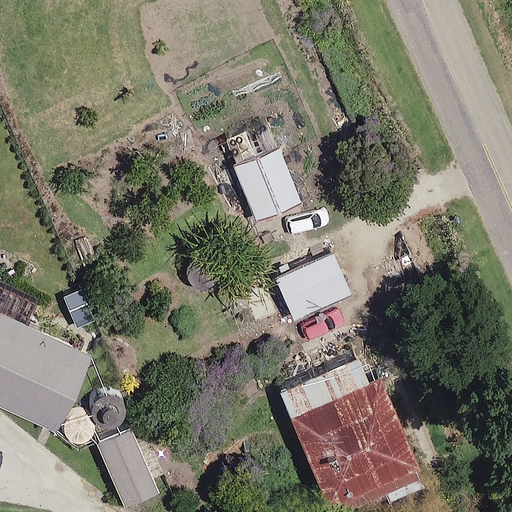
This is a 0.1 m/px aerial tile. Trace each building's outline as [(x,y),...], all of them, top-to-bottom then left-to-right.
[(267,108),(226,124),(236,149),(228,153),(250,208),(299,189),(267,108)] [(343,282),(325,240),(270,264),(289,306),(343,282)] [(0,392),(45,414),(81,338),(6,302),(18,276),(0,267),(0,392)] [(337,316),(327,295),(284,316),(294,336),(337,316)] [(424,469),(364,334),(273,375),(328,498),(377,476),(383,488),(424,469)] [(156,477),(127,413),(90,429),(119,494),(156,477)]
